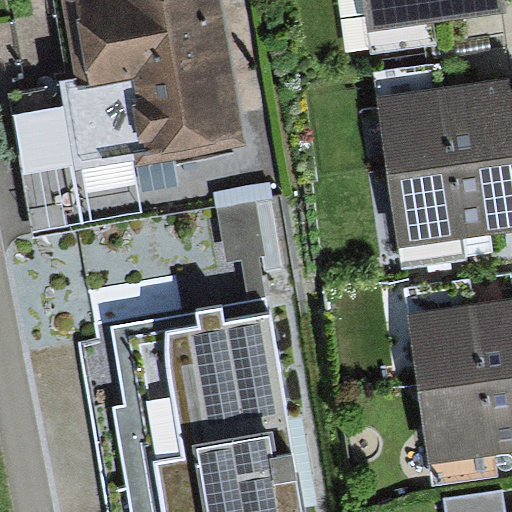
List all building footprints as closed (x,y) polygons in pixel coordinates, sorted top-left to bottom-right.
[(67,0),(78,61),(54,65),(56,78),(9,86),(32,227),(255,191),(223,0),(67,0)] [(367,0),(370,20),(505,0),(367,0)] [(511,67),(378,86),(399,236),(511,219),(511,67)] [(511,287),(409,302),(430,451),(511,439),(511,287)] [(305,511),(268,293),(114,319),(127,398),(116,400),(135,511),(305,511)]
